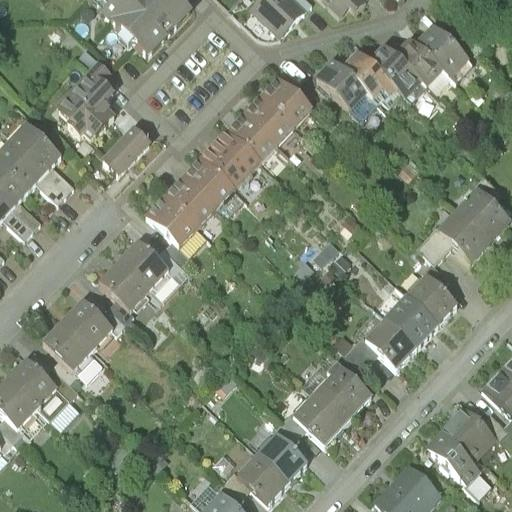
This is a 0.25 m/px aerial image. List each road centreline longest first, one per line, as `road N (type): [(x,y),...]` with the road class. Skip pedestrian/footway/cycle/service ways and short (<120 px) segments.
road 1 (residential): [(217,13),(138,99),(183,142),(265,58)]
road 2 (residential): [(327,511),(511,317)]
road 3 (residential): [(0,328),(122,202)]
road 4 (residential): [(265,58),(407,15),(419,0)]
